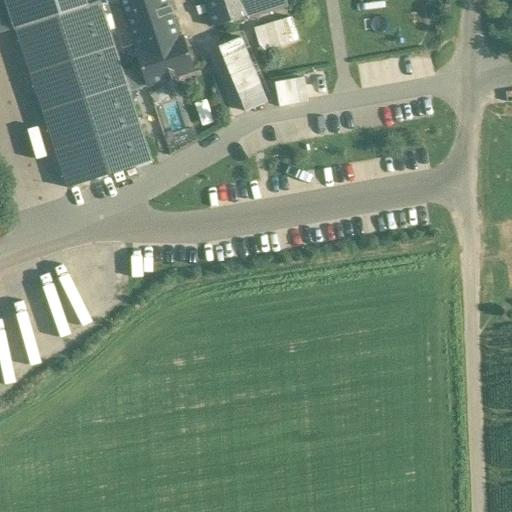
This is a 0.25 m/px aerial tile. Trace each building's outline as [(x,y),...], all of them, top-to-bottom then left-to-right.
[(3,0),(13,29),(16,28),(38,96),(122,69),(109,30),(116,28),(112,14),(105,17),(100,1),(87,5),(85,0),(3,0)] [(167,0),(114,0),(108,2),(112,14),(116,28),(123,48),(134,44),(142,42),(139,35),(176,24),(167,0)] [(205,0),(214,27),(249,16),(250,19),(288,6),(285,0),(205,0)] [(257,48),(296,40),(292,17),(253,24),(257,48)] [(176,24),(139,35),(142,42),(134,44),(148,86),(167,80),(167,81),(175,78),(194,72),(182,36),(180,37),(176,24)] [(216,45),(244,111),(266,101),(238,35),(216,45)] [(122,69),(38,96),(67,188),(152,161),(122,69)] [(314,75),(272,80),(275,102),(317,97),(314,75)] [(511,248),(511,222),(502,223),(503,248),(511,248)]
